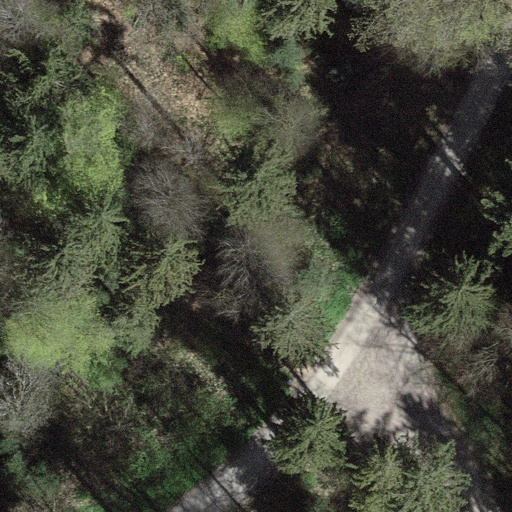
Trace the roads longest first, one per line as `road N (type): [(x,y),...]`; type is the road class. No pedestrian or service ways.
road 1 (track): [(342,372),(511,23)]
road 2 (track): [(188,511),(342,372)]
road 3 (track): [(342,372),(442,456),(482,511)]
